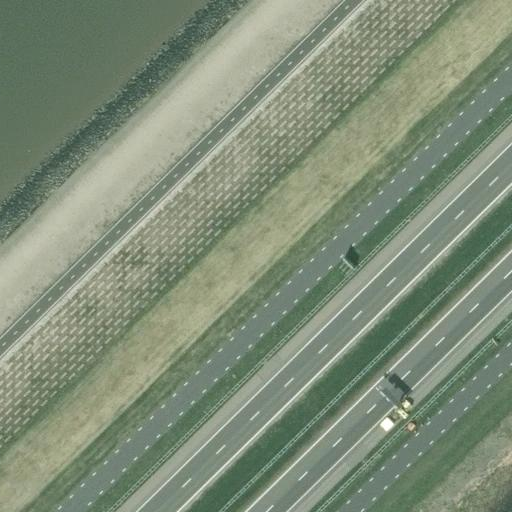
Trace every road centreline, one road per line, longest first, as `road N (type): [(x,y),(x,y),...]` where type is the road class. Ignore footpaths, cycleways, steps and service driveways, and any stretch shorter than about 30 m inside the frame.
road 1 (unclassified): [(67,511),(511,76)]
road 2 (motorway): [(511,163),(157,511)]
road 3 (motorway): [(272,511),(511,277)]
road 4 (unclassified): [(346,511),(511,349)]
